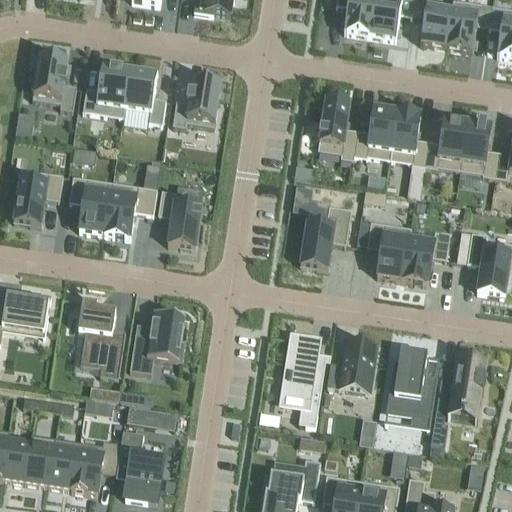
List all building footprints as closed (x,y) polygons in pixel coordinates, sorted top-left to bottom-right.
[(132,0),(132,7),(160,11),(161,0),(132,0)] [(196,0),(194,18),(212,21),(213,19),(229,21),(231,9),(233,9),(234,0),(196,0)] [(337,0),(335,12),(348,14),(344,39),(370,43),(376,4),(375,4),(352,0),(351,0),(337,0)] [(376,4),(370,43),(396,47),(400,22),(412,24),(416,0),(413,0),(375,0),(375,4),(376,4)] [(416,0),(412,24),(424,26),(421,50),(447,54),(452,16),(451,16),(427,12),(428,2),(416,0)] [(452,16),(447,54),(472,58),(476,34),(488,36),(492,12),(453,6),(451,16),(452,16)] [(511,15),(492,12),(488,36),(501,37),(497,62),(511,64),(511,15)] [(66,80),(68,66),(39,61),(33,101),(62,105),(60,115),(73,117),(77,92),(66,91),(68,80),(66,80)] [(86,94),(83,118),(124,125),(125,115),(124,115),(130,75),(128,75),(128,71),(113,69),(113,73),(102,71),(99,96),(86,94)] [(130,75),(124,115),(125,115),(150,119),(149,129),(163,131),(166,106),(154,104),(158,80),(130,75)] [(215,129),(221,89),(192,85),(190,99),(188,99),(187,109),(176,107),(173,132),(185,134),(187,125),(215,129)] [(326,105),(318,157),(342,161),(341,165),(354,167),(354,163),(358,137),(346,135),(350,109),(326,105)] [(358,137),(354,163),(367,165),(367,163),(390,166),(397,116),(374,113),(370,139),(358,137)] [(397,116),(390,166),(412,169),(412,171),(425,173),(429,148),(417,146),(421,120),(397,116)] [(19,120),(15,144),(31,146),(34,122),(19,120)] [(429,148),(425,173),(437,175),(438,173),(460,177),(468,127),(460,126),(461,123),(448,121),(447,124),(444,124),(441,150),(429,148)] [(468,127),(460,177),(483,180),(482,182),(495,184),(499,159),(487,157),(491,131),(468,127)] [(499,159),(495,184),(508,186),(509,181),(511,181),(511,154),(511,160),(499,159)] [(296,173),(294,186),(312,189),(314,175),(296,173)] [(22,175),(14,227),(42,231),(46,205),(60,207),(64,182),(22,175)] [(73,183),(69,208),(83,210),(79,237),(105,241),(113,189),(73,183)] [(113,189),(105,241),(131,245),(135,218),(153,221),(157,195),(113,189)] [(364,195),(363,207),(371,208),(373,196),(364,195)] [(196,255),(202,213),(175,208),(177,199),(162,197),(158,222),(172,224),(168,251),(196,255)] [(309,219),(300,271),(328,275),(332,249),(346,251),(352,216),(329,213),(328,222),(309,219)] [(371,228),(367,254),(381,256),(377,282),(403,286),(409,244),(410,244),(411,235),(371,228)] [(409,244),(403,286),(428,290),(432,264),(446,266),(450,241),(435,238),(433,248),(410,244),(409,244)] [(472,239),(467,270),(481,272),(477,298),(505,302),(511,254),(511,250),(486,246),(487,242),(472,239)] [(0,317),(0,350),(1,350),(4,331),(44,337),(43,343),(45,343),(51,302),(49,301),(49,303),(8,296),(8,295),(6,295),(3,318),(0,317)] [(77,336),(85,338),(80,371),(100,374),(99,381),(117,384),(124,337),(112,335),(115,315),(101,313),(96,313),(96,309),(82,306),(77,336)] [(154,364),(182,368),(186,347),(182,346),(185,322),(154,317),(150,341),(136,339),(130,377),(152,380),(154,364)] [(287,372),(286,377),(289,378),(288,387),(289,387),(287,403),(303,406),(299,430),(316,433),(325,368),(317,367),(319,349),(309,347),(310,342),(295,340),(295,339),(290,338),(288,355),(289,355),(286,372),(287,372)] [(370,399),(377,352),(347,347),(343,371),(330,369),(327,392),(370,399)] [(394,368),(387,417),(431,424),(437,385),(424,383),(427,359),(404,356),(402,355),(401,355),(399,369),(394,368)] [(431,453),(431,454),(443,456),(447,432),(443,431),(445,414),(450,415),(449,419),(451,419),(451,415),(477,419),(476,423),(478,423),(481,398),(483,399),(483,397),(482,397),(484,385),(485,385),(485,384),(484,383),(486,369),(484,368),(484,370),(459,366),(459,364),(457,364),(453,387),(441,385),(436,416),(431,453)] [(108,397),(106,408),(118,410),(120,399),(108,397)] [(121,399),(119,410),(135,412),(137,401),(121,399)] [(36,415),(38,405),(25,403),(23,413),(36,415)] [(49,417),(51,407),(38,405),(36,415),(49,417)] [(85,412),(84,419),(96,421),(98,409),(86,407),(85,412)] [(74,410),(61,408),(60,418),(73,420),(74,410)] [(129,416),(126,432),(154,436),(157,420),(129,416)] [(0,436),(0,485),(2,486),(2,485),(1,485),(7,447),(8,447),(9,438),(0,436)] [(123,437),(117,479),(129,481),(125,505),(157,510),(163,466),(140,463),(144,440),(123,437)] [(374,439),(362,437),(360,449),(372,451),(374,439)] [(376,440),(374,452),(390,455),(392,443),(376,440)] [(31,451),(25,489),(49,492),(56,445),(31,441),(30,451),(31,451)] [(301,444),(299,456),(325,460),(326,448),(301,444)] [(56,445),(49,492),(71,496),(72,496),(80,448),(56,445)] [(7,447),(1,485),(2,485),(25,489),(31,451),(30,451),(8,447),(7,447)] [(71,496),(71,497),(87,499),(88,498),(97,500),(100,478),(117,480),(121,450),(104,447),(103,452),(80,448),(72,496),(71,496)] [(431,454),(429,462),(442,464),(443,456),(431,454)] [(409,459),(407,471),(420,473),(422,461),(409,459)] [(266,498),(263,511),(297,511),(298,505),(314,507),(321,467),(305,465),(305,471),(303,484),(273,479),(271,479),(268,498),(266,498)] [(326,465),(324,476),(336,478),(338,467),(326,465)] [(471,470),(470,482),(483,484),(485,472),(471,470)] [(359,511),(363,487),(327,481),(322,509),(335,511),(359,511)] [(455,511),(456,507),(434,504),(435,498),(423,496),(425,487),(409,484),(405,511),(455,511)] [(396,511),(400,493),(363,487),(359,511),(396,511)]
